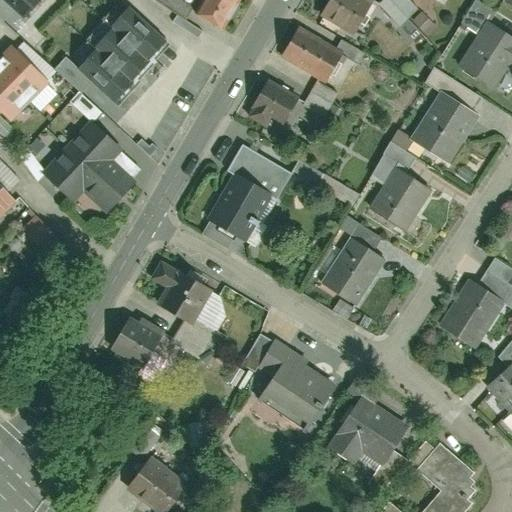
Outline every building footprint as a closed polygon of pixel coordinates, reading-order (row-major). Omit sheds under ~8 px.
[(0,0),(22,24),(42,5),(40,3),(43,0),(0,0)] [(240,0),(204,0),(196,17),(224,32),(240,0)] [(377,5),(367,0),(334,0),(322,22),(357,41),(377,5)] [(165,44),(133,11),(112,31),(115,34),(96,52),(98,54),(80,72),(112,105),(132,86),(130,85),(149,66),(145,62),(165,44)] [(511,42),(484,27),(457,74),(497,97),(510,74),(511,75),(511,42)] [(344,57),(297,31),(281,61),(328,87),(344,57)] [(48,86),(12,51),(0,63),(0,112),(11,123),(48,86)] [(300,102),(322,116),(336,94),(313,80),(300,102)] [(264,85),(247,119),(284,138),(302,103),(264,85)] [(481,122),(440,95),(410,143),(451,169),(481,122)] [(122,153),(91,124),(43,174),(74,204),(83,194),(106,216),(136,185),(113,163),(122,153)] [(298,178),(244,148),(229,176),(270,199),(283,206),(298,178)] [(431,195),(392,173),(370,211),(410,234),(431,195)] [(229,176),(206,225),(246,245),(270,199),(229,176)] [(0,215),(15,202),(0,186),(0,215)] [(43,251),(55,237),(32,216),(19,230),(43,251)] [(385,264),(349,244),(323,289),(360,310),(385,264)] [(209,294),(156,265),(148,280),(167,290),(156,311),(190,329),(209,294)] [(502,306),(467,284),(438,330),(473,352),(502,306)] [(165,341),(130,322),(111,356),(146,375),(165,341)] [(308,432),(338,383),(272,344),(254,373),(268,381),(256,401),(308,432)] [(511,416),(511,369),(488,395),(511,417),(511,416)] [(384,467),(409,427),(360,398),(326,452),(356,471),(365,456),(384,467)] [(468,511),(473,507),(468,503),(476,494),(470,489),(474,485),(469,481),(474,476),(441,445),(436,451),(428,444),(408,466),(437,493),(419,511),(399,511),(391,504),(382,511),(468,511)] [(170,511),(189,487),(152,460),(126,497),(146,511),(170,511)]
